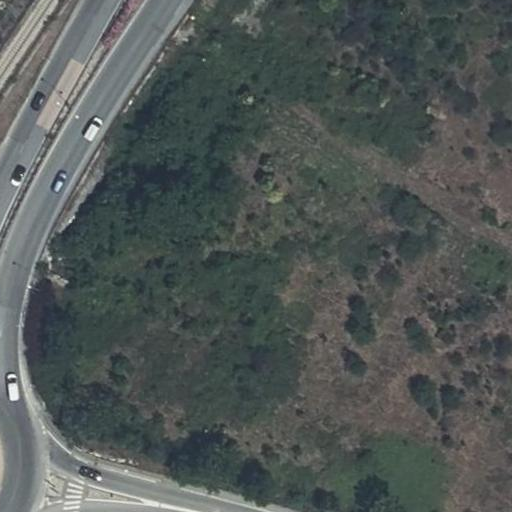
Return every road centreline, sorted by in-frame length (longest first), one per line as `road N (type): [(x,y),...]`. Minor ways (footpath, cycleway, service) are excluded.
road 1 (primary): [(0,349),(29,223),(166,0)]
road 2 (primary): [(102,0),(0,195)]
road 3 (secondary): [(187,511),(77,476),(21,444)]
road 4 (secondary): [(53,511),(187,511)]
